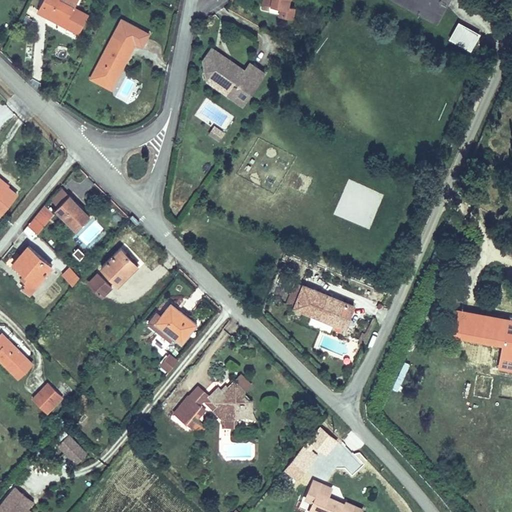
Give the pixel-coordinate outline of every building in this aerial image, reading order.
[(87,13),(63,0),(41,0),(38,6),(64,20),(62,24),(77,32),(87,13)] [(113,90),(136,43),(142,45),(149,31),(122,17),(114,32),(91,79),(113,90)] [(461,22),(451,38),(473,50),(482,32),(461,22)] [(203,60),(224,56),(211,48),(203,60)] [(263,72),(249,62),(241,74),(232,68),(225,64),(224,56),(203,60),(205,72),(210,71),(212,83),(218,81),(230,90),(227,94),(241,104),(263,72)] [(225,64),(232,68),(235,64),(224,56),(225,64)] [(210,71),(205,72),(206,79),(227,94),(230,90),(218,81),(212,83),(210,71)] [(216,140),(222,132),(212,125),(206,133),(216,140)] [(276,165),(284,168),(287,160),(279,157),(276,165)] [(372,227),(382,191),(346,181),(336,217),(372,227)] [(0,210),(14,193),(0,182),(0,210)] [(54,211),(76,230),(89,215),(67,195),(54,211)] [(26,223),(35,232),(50,214),(40,206),(26,223)] [(86,246),(104,230),(95,221),(77,236),(86,246)] [(29,239),(35,232),(26,223),(20,231),(29,239)] [(454,239),(447,236),(442,247),(449,250),(454,239)] [(120,243),(100,262),(119,281),(139,262),(120,243)] [(48,266),(25,247),(12,262),(22,272),(20,275),(24,279),(20,283),(28,289),(48,266)] [(78,248),(73,255),(81,260),(85,254),(78,248)] [(72,283),(79,275),(70,266),(62,276),(72,283)] [(101,295),(112,285),(96,269),(85,279),(101,295)] [(293,301),(292,305),(345,327),(355,301),(302,279),(301,283),(294,280),(286,299),(293,301)] [(197,290),(189,301),(196,306),(204,295),(197,290)] [(159,308),(149,321),(170,337),(177,330),(186,338),(201,321),(175,300),(165,312),(159,308)] [(502,338),(511,339),(511,316),(506,315),(506,311),(488,308),(488,313),(474,311),(474,307),(466,306),(461,331),(488,337),(489,342),(500,344),(502,338)] [(0,357),(12,366),(23,352),(0,331),(0,357)] [(165,353),(159,368),(172,373),(178,358),(165,353)] [(212,392),(206,398),(225,417),(238,417),(238,413),(255,414),(257,397),(251,396),(246,391),(247,384),(253,378),(245,369),(230,384),(228,382),(222,388),(219,385),(212,392)] [(63,394),(47,379),(31,396),(47,411),(63,394)] [(212,392),(201,384),(193,394),(203,401),(206,398),(212,392)] [(193,394),(178,413),(199,430),(204,423),(199,419),(194,415),(203,401),(193,394)] [(199,419),(209,406),(203,401),(194,415),(199,419)] [(66,450),(75,440),(66,433),(57,443),(66,450)] [(75,440),(66,450),(77,461),(86,451),(75,440)] [(306,462),(315,451),(306,443),(296,454),(306,462)] [(296,475),(306,462),(296,454),(285,467),(296,475)] [(315,481),(307,499),(315,503),(325,507),(322,511),(352,511),(355,507),(338,499),(336,502),(328,499),(332,489),(315,481)] [(0,511),(23,511),(20,509),(22,507),(13,500),(17,495),(8,488),(0,497),(0,511)] [(13,500),(22,507),(26,502),(17,495),(13,500)] [(322,511),(325,507),(315,503),(311,511),(322,511)]
